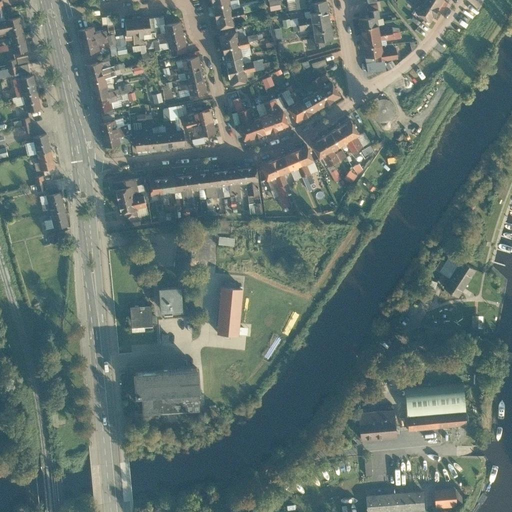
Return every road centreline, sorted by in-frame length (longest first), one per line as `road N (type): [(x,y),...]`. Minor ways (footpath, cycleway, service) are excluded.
road 1 (secondary): [(83,169),(116,511)]
road 2 (residential): [(187,1),(210,55),(232,154)]
road 3 (secondary): [(49,15),(83,169)]
road 4 (residential): [(83,169),(232,154)]
road 5 (residential): [(232,154),(308,133),(360,99)]
road 6 (residential): [(360,99),(431,40),(457,0)]
road 7 (residential): [(49,15),(187,1)]
